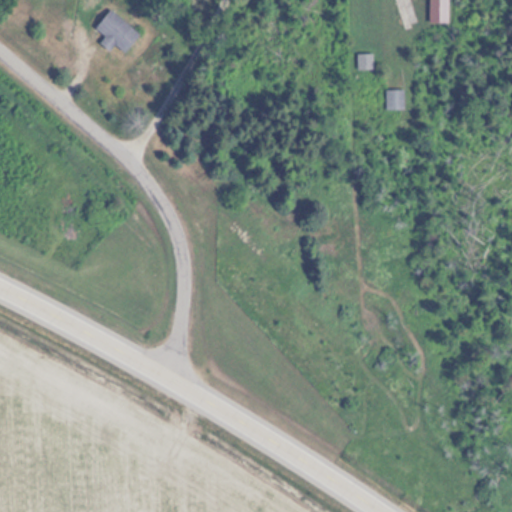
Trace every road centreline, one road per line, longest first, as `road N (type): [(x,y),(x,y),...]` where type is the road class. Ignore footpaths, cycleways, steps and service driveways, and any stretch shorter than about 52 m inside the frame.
road 1 (residential): [(0,53),(122,156),(161,200),(182,285),(169,376)]
road 2 (primary): [(169,376),(383,511)]
road 3 (primary): [(0,286),(169,376)]
